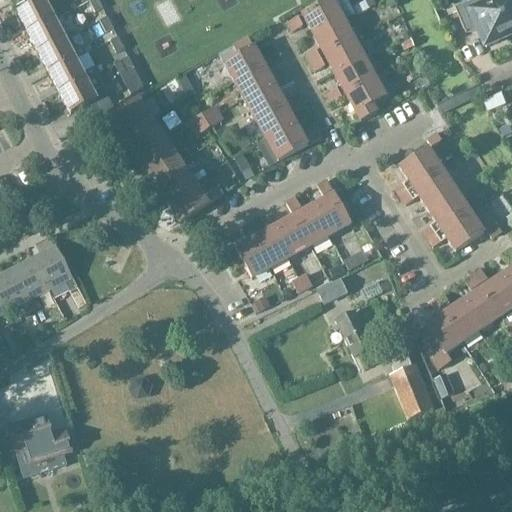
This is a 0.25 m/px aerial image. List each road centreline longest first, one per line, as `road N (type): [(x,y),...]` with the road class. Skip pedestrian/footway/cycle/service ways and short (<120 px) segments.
road 1 (unclassified): [(318,511),(235,340),(177,261)]
road 2 (unclassified): [(177,261),(64,184),(0,63)]
road 3 (residential): [(177,261),(342,156)]
road 4 (residential): [(437,283),(357,159)]
road 5 (residential): [(342,156),(276,33)]
